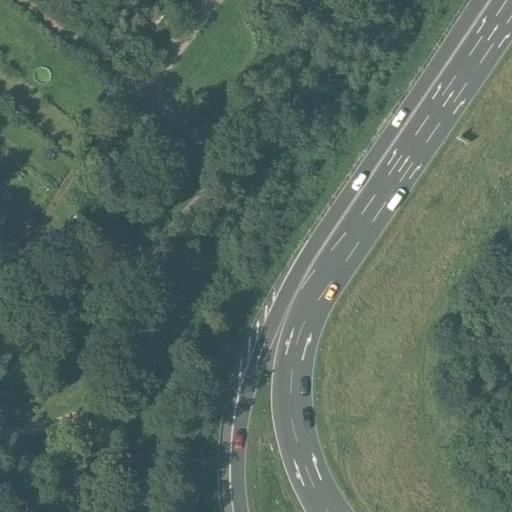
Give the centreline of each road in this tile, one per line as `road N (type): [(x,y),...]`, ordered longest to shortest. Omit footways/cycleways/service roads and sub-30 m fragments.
road 1 (motorway): [(340,511),(307,449),(300,412),(306,322),(322,278),(383,177),(508,0)]
road 2 (motorway): [(476,0),(309,254),(267,334),(243,421),(243,511)]
